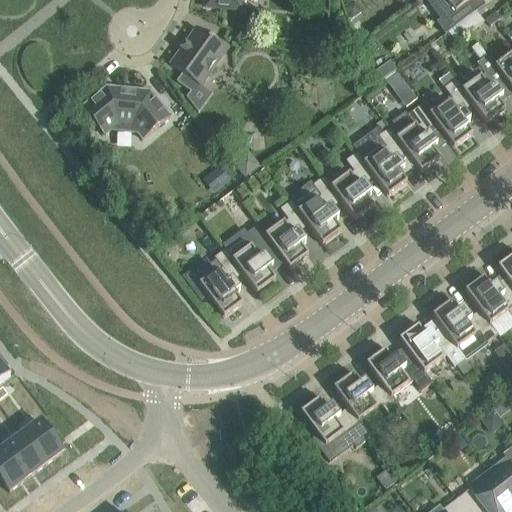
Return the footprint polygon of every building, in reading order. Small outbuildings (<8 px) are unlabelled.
[(206,0),(206,9),(242,12),(242,0),(206,0)] [(425,0),(426,0),(442,23),(439,25),(447,36),(455,29),(476,14),(475,14),(485,7),(480,0),(425,0)] [(476,14),(455,29),(463,40),(465,38),(483,25),(476,14)] [(495,14),(486,21),(491,28),(501,21),(495,14)] [(181,49),(180,51),(181,53),(171,67),(186,77),(183,81),(194,88),(196,85),(201,88),(226,52),(197,31),(187,45),(185,44),(183,46),(185,47),(183,51),(181,49)] [(511,56),(496,69),(503,80),(511,91),(511,56)] [(480,68),(486,76),(463,93),(471,104),(470,104),(487,126),(505,113),(498,103),(503,99),(494,87),(503,80),(496,69),(495,69),(489,61),(480,68)] [(390,62),(372,76),(376,87),(397,71),(390,62)] [(396,73),(385,82),(394,93),(405,84),(396,73)] [(450,76),(441,83),(453,100),(430,117),(438,128),(437,128),(454,151),(473,137),(465,127),(470,123),(461,111),(470,104),(471,104),(463,93),(462,93),(450,76)] [(120,90),(119,96),(115,99),(107,89),(82,109),(105,138),(106,137),(103,132),(109,127),(116,128),(115,133),(134,135),(134,130),(141,131),(146,137),(142,141),(143,142),(171,119),(150,94),(141,102),(138,98),(138,92),(120,90)] [(395,127),(390,131),(405,152),(421,175),(440,161),(432,151),(437,147),(428,135),(437,128),(438,128),(430,117),(429,117),(422,107),(408,117),(405,114),(392,124),(395,127)] [(358,154),(356,155),(364,165),(372,176),(372,177),(388,199),(407,185),(400,175),(405,172),(395,159),(405,152),(390,131),(384,135),(380,128),(353,148),(358,154)] [(249,153),(233,166),(246,181),(262,168),(249,153)] [(356,155),(347,162),(355,173),(331,190),(339,200),(339,201),(355,223),(374,210),(367,200),(372,196),(363,183),(372,177),(372,176),(364,165),(356,155)] [(220,170),(208,180),(217,192),(229,182),(220,170)] [(316,189),(322,197),(299,214),(307,225),(306,225),(323,247),(341,234),(334,224),(339,220),(330,208),(339,201),(339,200),(331,190),(325,182),(316,189)] [(283,213),(289,221),(266,238),(274,249),(273,249),(290,272),(308,258),(301,248),(306,244),(297,232),(306,225),(307,225),(299,214),(298,214),(292,206),(283,213)] [(245,231),(223,247),(226,251),(225,251),(233,262),(241,273),(240,273),(257,296),(276,282),(268,272),(273,268),(264,256),(273,249),(274,249),(266,238),(265,238),(258,228),(249,235),(245,231)] [(243,306),(235,296),(240,293),(231,280),(240,273),(241,273),(233,262),(232,263),(227,255),(218,262),(223,269),(200,287),(224,320),(243,306)] [(511,259),(498,270),(501,274),(503,277),(505,279),(511,288),(511,259)] [(484,280),(465,294),(468,298),(482,317),(483,316),(490,327),(508,313),(511,318),(511,288),(505,279),(496,286),(491,290),(489,287),(484,280)] [(451,304),(432,318),(435,322),(449,341),(449,340),(457,351),(466,365),(490,347),(499,340),(490,327),(483,316),(482,317),(473,324),(463,311),(458,314),(451,304)] [(418,329),(400,342),(403,347),(416,365),(417,364),(425,375),(430,371),(448,358),(456,370),(457,371),(458,370),(464,378),(472,372),(466,365),(457,351),(449,340),(449,341),(440,347),(431,335),(426,339),(418,329)] [(385,353),(367,367),(370,371),(383,389),(384,389),(392,399),(415,382),(425,395),(434,389),(424,376),(425,375),(417,364),(416,365),(407,372),(398,359),(393,363),(385,353)] [(0,363),(0,389),(12,379),(0,363)] [(352,377),(334,391),(337,395),(350,413),(351,413),(359,423),(382,407),(392,420),(401,413),(391,400),(392,399),(384,389),(383,389),(374,396),(365,383),(360,387),(352,377)] [(320,401),(301,415),(304,418),(318,437),(312,442),(330,466),(354,447),(357,451),(370,440),(368,437),(358,424),(359,423),(351,413),(350,413),(341,420),(332,408),(327,411),(320,401)] [(494,412),(499,419),(510,411),(505,404),(494,412)] [(41,424),(22,438),(45,469),(64,456),(41,424)] [(22,438),(5,450),(28,482),(45,469),(22,438)] [(5,450),(0,454),(0,481),(10,495),(28,482),(5,450)] [(511,460),(509,463),(511,466),(511,475),(498,486),(511,504),(511,460)] [(488,473),(472,484),(472,491),(458,502),(465,511),(486,511),(487,511),(488,511),(511,511),(511,504),(498,486),(488,473)] [(443,511),(440,507),(433,511),(465,511),(458,502),(444,511),(443,511)]
